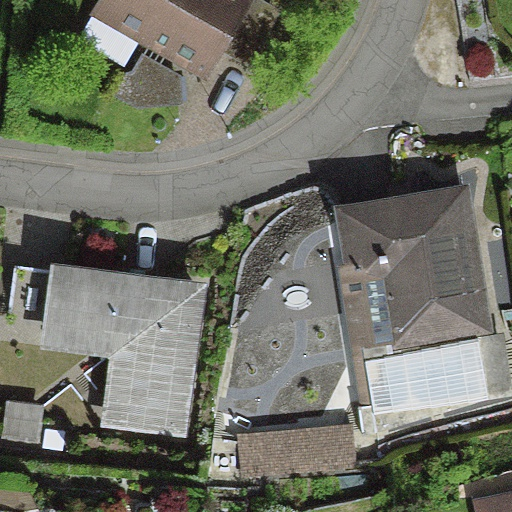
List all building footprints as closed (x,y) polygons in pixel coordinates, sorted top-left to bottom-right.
[(197,68),(236,0),(109,0),(101,14),(197,68)] [(126,70),(116,71),(106,89),(132,103),(171,100),(169,76),(155,68),(149,69),(132,59),(126,70)] [(375,260),(388,342),(479,328),(465,243),(458,244),(455,231),(463,230),(457,191),(336,211),(345,265),(375,260)] [(107,419),(172,428),(190,289),(51,270),(43,335),(117,345),(107,419)] [(0,435),(29,439),(33,409),(3,405),(0,431),(0,435)] [(273,472),(270,438),(236,441),(240,475),(273,472)] [(494,511),(511,511),(511,495),(492,499),(494,511)]
